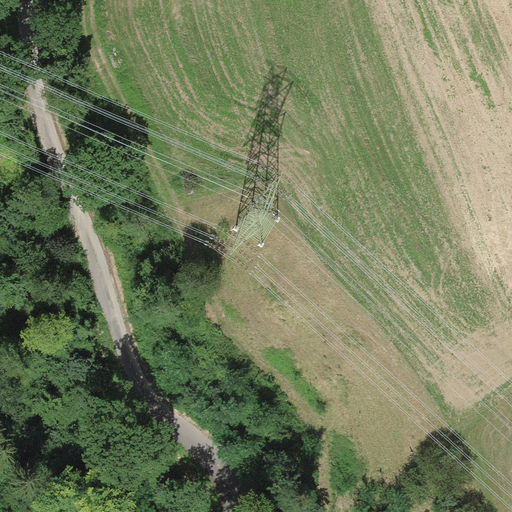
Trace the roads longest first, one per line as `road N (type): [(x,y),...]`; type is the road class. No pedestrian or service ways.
road 1 (track): [(236,511),(213,458),(142,391),(36,93),(27,0)]
road 2 (track): [(87,0),(89,26),(162,212)]
